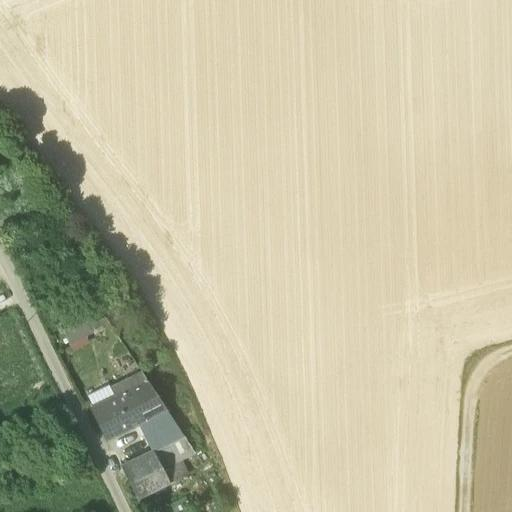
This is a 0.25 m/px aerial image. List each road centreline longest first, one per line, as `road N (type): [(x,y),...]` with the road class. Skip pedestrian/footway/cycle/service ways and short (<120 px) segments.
road 1 (unclassified): [(0,257),(123,511)]
road 2 (track): [(464,511),(466,383),(511,352)]
